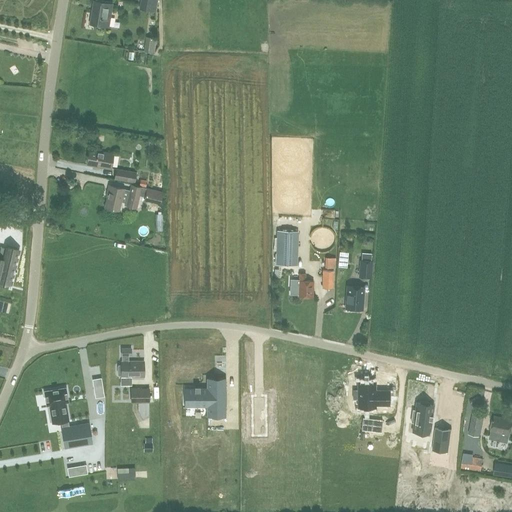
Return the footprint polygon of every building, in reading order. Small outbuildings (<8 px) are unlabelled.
[(154,11),(156,0),(140,0),(140,9),(154,11)] [(90,24),(107,27),(111,4),(93,1),(90,24)] [(146,38),(144,52),(154,53),(155,40),(146,38)] [(110,49),(88,45),(84,67),(97,69),(98,59),(108,61),(110,49)] [(86,164),(110,168),(113,154),(89,149),(86,164)] [(113,179),(134,183),(136,172),(115,168),(113,179)] [(123,189),(109,185),(107,191),(108,191),(105,207),(118,210),(120,201),(124,202),(124,205),(136,208),(141,187),(131,185),(129,191),(123,189)] [(162,192),(147,188),(144,200),(159,204),(162,192)] [(130,216),(138,218),(139,210),(131,208),(130,216)] [(162,228),(171,228),(171,217),(162,217),(162,228)] [(277,229),(276,262),(296,262),(297,230),(277,229)] [(0,259),(0,282),(7,284),(8,282),(10,283),(17,250),(7,247),(4,260),(0,259)] [(340,252),(338,263),(346,264),(347,253),(340,252)] [(359,260),(358,277),(371,278),(372,260),(371,260),(371,254),(362,253),(361,260),(359,260)] [(324,267),(335,268),(335,258),(325,257),(324,267)] [(322,270),(322,288),(333,288),(333,286),(336,286),(337,275),(333,275),(333,270),(322,270)] [(312,297),(313,281),(305,280),(305,274),(299,274),(299,280),(298,280),(297,296),(312,297)] [(346,285),(344,308),(363,310),(365,286),(346,285)] [(121,377),(144,376),(144,361),(128,361),(128,355),(131,355),(131,348),(121,348),(121,355),(122,361),(121,361),(121,364),(118,364),(117,365),(117,374),(118,374),(121,374),(121,377)] [(286,376),(286,381),(295,381),(295,376),(296,376),(297,360),(291,360),(291,361),(286,361),(286,359),(277,358),(277,360),(269,360),(268,375),(269,375),(269,380),(278,380),(278,375),(286,376)] [(206,415),(225,415),(225,378),(206,378),(206,387),(199,387),(199,386),(194,386),(194,387),(185,387),(185,406),(206,406),(206,415)] [(387,405),(388,390),(375,390),(375,382),(358,381),(357,389),(353,389),(352,398),(357,398),(357,406),(374,407),(374,404),(387,405)] [(65,448),(92,442),(88,422),(68,426),(68,420),(65,402),(67,402),(65,387),(44,390),(46,405),(49,404),(52,423),(61,421),(62,427),(61,427),(65,448)] [(103,397),(102,387),(93,389),(94,398),(103,397)] [(130,402),(149,402),(149,388),(130,387),(130,402)] [(266,421),(266,397),(252,397),(252,421),(266,421)] [(412,409),(411,422),(413,422),(412,431),(429,433),(431,420),(432,420),(432,419),(431,419),(432,416),(433,415),(432,415),(433,405),(416,402),(415,410),(412,409)] [(482,427),(484,415),(472,413),(469,425),(482,427)] [(511,423),(511,420),(493,416),(490,431),(489,436),(506,441),(508,436),(509,436),(511,423)] [(362,418),(361,430),(381,432),(382,420),(362,418)] [(433,427),(430,449),(448,452),(451,429),(451,428),(451,429),(434,427),(434,426),(433,426),(433,427)] [(152,451),(152,443),(144,443),(144,451),(152,451)] [(430,464),(437,465),(439,453),(431,452),(430,464)] [(460,468),(480,471),(482,458),(462,455),(460,468)] [(492,475),(511,477),(511,464),(494,462),(492,475)] [(77,475),(86,474),(85,465),(76,466),(77,475)]
